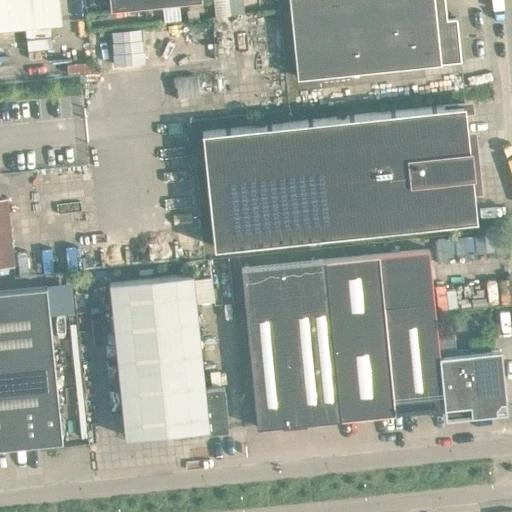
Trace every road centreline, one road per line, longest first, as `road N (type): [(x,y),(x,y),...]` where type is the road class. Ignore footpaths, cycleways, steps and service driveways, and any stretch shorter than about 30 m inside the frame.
road 1 (unclassified): [(511,439),(0,498)]
road 2 (unclassified): [(311,511),(511,489)]
